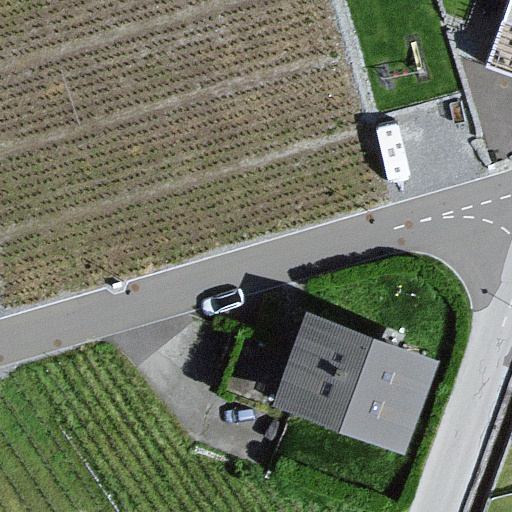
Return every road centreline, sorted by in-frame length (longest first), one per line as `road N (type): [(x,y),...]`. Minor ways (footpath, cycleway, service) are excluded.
road 1 (residential): [(0,342),(437,215),(511,209)]
road 2 (residential): [(440,511),(511,310)]
